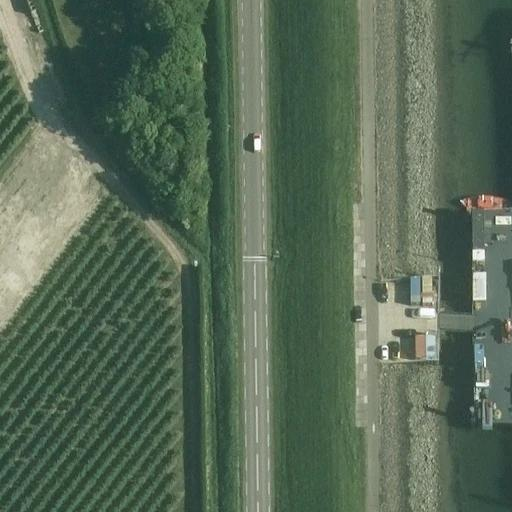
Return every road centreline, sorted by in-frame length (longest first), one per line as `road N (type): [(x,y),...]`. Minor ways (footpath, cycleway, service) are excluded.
road 1 (secondary): [(250,0),(257,511)]
road 2 (unclassified): [(372,432),(368,0)]
